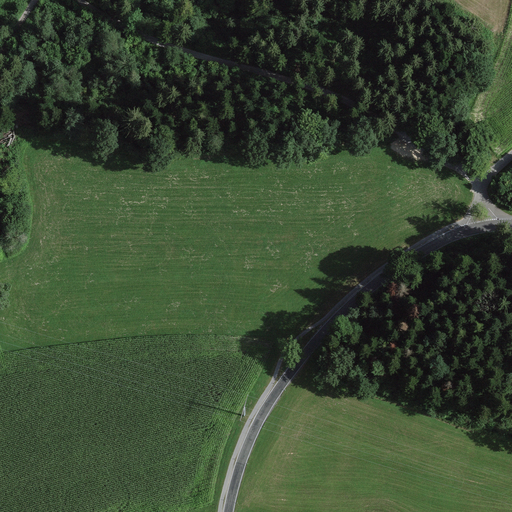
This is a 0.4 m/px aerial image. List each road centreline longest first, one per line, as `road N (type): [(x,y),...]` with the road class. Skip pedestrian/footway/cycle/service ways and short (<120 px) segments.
road 1 (track): [(479,194),(469,173),(370,116),(179,51),(84,0)]
road 2 (unclassified): [(466,229),(371,284),(291,371),(252,433),(227,511)]
